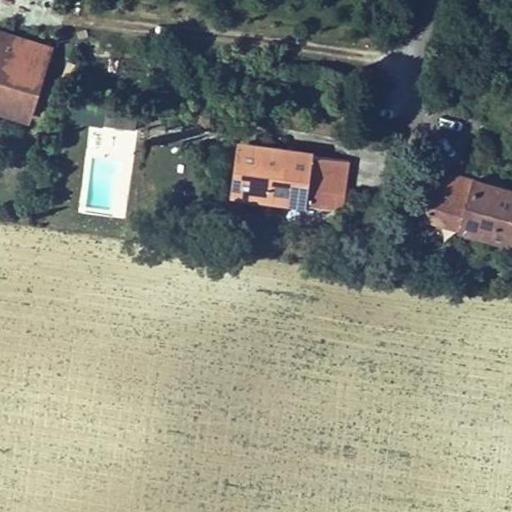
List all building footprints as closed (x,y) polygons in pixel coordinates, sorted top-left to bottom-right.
[(0,100),(39,112),(61,42),(0,22),(0,100)] [(108,106),(63,103),(62,121),(107,124),(108,106)] [(137,126),(138,108),(108,106),(107,124),(137,126)] [(237,181),(328,202),(332,182),(348,186),(355,155),(320,147),(321,143),(249,126),(237,181)] [(465,187),(469,174),(447,168),(440,192),(469,201),(472,189),(465,187)] [(511,240),(511,186),(469,174),(465,187),(472,189),(469,201),(440,192),(435,209),(433,218),(511,240)]
